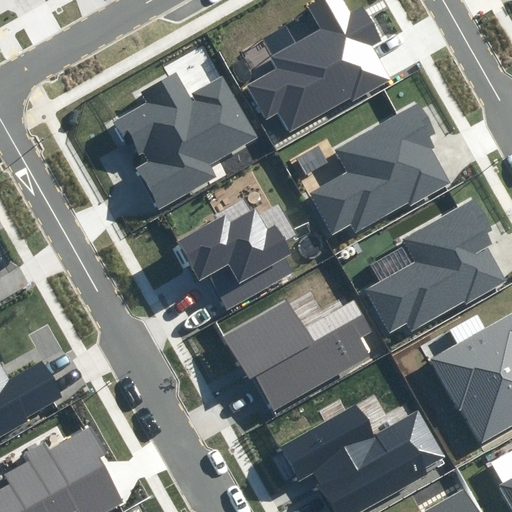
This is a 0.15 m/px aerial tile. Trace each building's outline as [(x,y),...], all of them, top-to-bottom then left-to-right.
[(272,68),(246,83),(268,120),(278,114),(290,134),(388,77),(370,46),(379,41),(360,8),(351,13),(343,0),(322,0),(307,9),(318,29),(266,59),(272,68)] [(257,139),(222,77),(189,95),(176,73),(141,93),(146,102),(111,122),(128,152),(137,147),(145,161),(136,166),(159,206),(216,174),(210,165),(257,139)] [(435,133),(419,103),(334,148),(347,172),(309,192),(332,234),(350,225),(354,232),(449,181),(426,138),(435,133)] [(496,237),(477,202),(407,240),(419,263),(368,291),(390,331),(408,322),(412,330),(506,279),(486,242),(496,237)] [(228,209),(175,239),(201,284),(209,279),(226,308),(292,270),(284,255),(290,252),(274,226),(269,229),(255,205),(233,218),(228,209)] [(339,257),(341,259),(342,261),(344,261),(346,261),(348,261),(350,259),(351,257),(352,255),(351,253),(350,251),(349,250),(347,249),(345,249),(343,249),(341,250),(340,251),(339,253),(339,255),(339,257)] [(290,294),(222,334),(270,416),(371,357),(360,338),(370,332),(361,316),(318,341),(290,294)] [(463,343),(432,361),(481,446),(511,427),(511,316),(485,332),(478,319),(456,331),(463,343)] [(12,378),(0,357),(0,433),(61,398),(40,362),(12,378)] [(357,406),(281,447),(299,481),(312,474),(332,511),(354,511),(429,472),(427,468),(443,459),(417,410),(372,434),(357,406)] [(105,455),(90,428),(50,450),(45,441),(25,453),(29,459),(2,474),(7,484),(0,487),(0,511),(106,511),(124,502),(99,458),(105,455)] [(511,478),(501,485),(511,504),(511,478)] [(472,511),(460,491),(426,510),(427,511),(472,511)]
